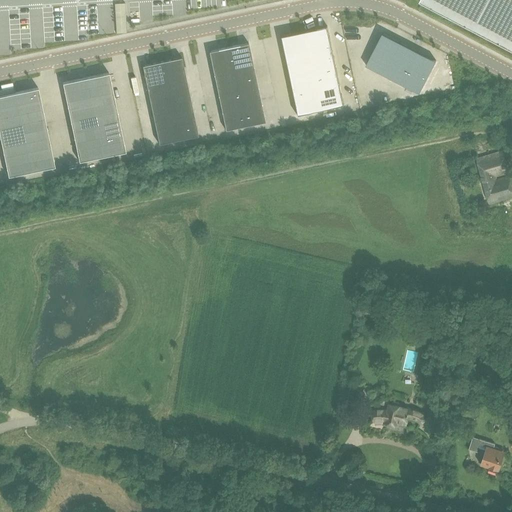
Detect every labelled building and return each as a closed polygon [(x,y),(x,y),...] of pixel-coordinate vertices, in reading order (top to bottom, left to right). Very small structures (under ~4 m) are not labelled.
[(511,0),(419,0),(511,48),(511,0)] [(312,70),(335,65),(327,26),(304,31),(312,70)] [(312,70),(304,31),(280,36),(288,75),(312,70)] [(382,33),(366,65),(419,93),(436,61),(382,33)] [(229,47),(234,70),(253,66),(248,43),(229,47)] [(229,47),(209,51),(214,74),(234,70),(229,47)] [(181,57),(162,61),(166,80),(185,76),(181,57)] [(162,61),(142,65),(146,85),(166,80),(162,61)] [(344,105),(335,65),(312,70),(320,109),(344,105)] [(253,66),(234,70),(236,80),(255,76),(253,66)] [(234,70),(214,74),(216,84),(236,80),(234,70)] [(320,109),(312,70),(288,75),(297,114),(320,109)] [(109,72),(85,77),(89,93),(112,88),(109,72)] [(185,76),(166,80),(168,90),(187,86),(185,76)] [(255,76),(236,80),(238,90),(257,86),(255,76)] [(85,77),(62,82),(65,98),(89,93),(85,77)] [(166,80),(146,85),(148,94),(168,90),(166,80)] [(236,80),(216,84),(218,94),(238,90),(236,80)] [(187,86),(168,90),(170,100),(189,96),(187,86)] [(257,86),(238,90),(240,100),(259,96),(257,86)] [(38,87),(15,92),(18,108),(41,103),(38,87)] [(112,88),(89,93),(92,109),(116,104),(112,88)] [(168,90),(148,94),(150,104),(170,100),(168,90)] [(238,90),(218,94),(220,103),(240,100),(238,90)] [(15,92),(0,95),(0,111),(18,108),(15,92)] [(89,93),(65,98),(68,114),(92,109),(89,93)] [(189,96),(170,100),(172,108),(191,104),(189,96)] [(259,96),(240,100),(241,107),(261,103),(259,96)] [(170,100),(150,104),(152,112),(172,108),(170,100)] [(240,100),(220,103),(222,111),(241,107),(240,100)] [(41,103),(18,108),(21,124),(45,119),(41,103)] [(261,103),(241,107),(243,115),(262,111),(261,103)] [(116,104),(92,109),(95,125),(119,120),(116,104)] [(191,104),(172,108),(173,116),(193,112),(191,104)] [(241,107),(222,111),(223,119),(243,115),(241,107)] [(18,108),(0,111),(0,128),(21,124),(18,108)] [(172,108),(152,112),(154,120),(173,116),(172,108)] [(92,109),(68,114),(72,130),(95,125),(92,109)] [(262,111),(243,115),(245,125),(264,121),(262,111)] [(193,112),(173,116),(175,124),(194,120),(193,112)] [(243,115),(223,119),(225,129),(245,125),(243,115)] [(173,116),(154,120),(155,128),(175,124),(173,116)] [(45,119),(21,124),(25,140),(48,135),(45,119)] [(119,120),(95,125),(99,141),(122,136),(119,120)] [(194,120),(175,124),(176,131),(196,127),(194,120)] [(21,124),(0,128),(0,139),(1,145),(25,140),(21,124)] [(175,124),(155,128),(157,136),(176,131),(175,124)] [(95,125),(72,130),(75,146),(99,141),(95,125)] [(196,127),(176,131),(178,139),(198,135),(196,127)] [(176,131),(157,136),(159,143),(178,139),(176,131)] [(48,135),(25,140),(28,156),(51,151),(48,135)] [(99,141),(102,156),(126,152),(122,136),(99,141)] [(25,140),(1,145),(4,161),(28,156),(25,140)] [(75,146),(78,161),(102,156),(99,141),(75,146)] [(28,156),(31,171),(55,166),(51,151),(28,156)] [(495,176),(508,173),(502,152),(476,159),(488,204),(511,196),(511,187),(509,176),(496,179),(495,176)] [(4,161),(8,176),(31,171),(28,156),(4,161)] [(338,400),(353,403),(357,386),(343,383),(338,400)] [(406,423),(407,416),(410,417),(412,418),(413,418),(415,419),(416,420),(418,420),(421,422),(422,423),(427,417),(424,414),(421,412),(417,411),(416,410),(414,409),(410,408),(398,406),(399,402),(393,401),(393,403),(389,402),(388,411),(386,411),(383,411),(381,410),(380,411),(376,411),(374,411),(372,412),(374,420),(377,420),(380,419),(383,419),(384,420),(386,420),(386,422),(397,424),(398,422),(406,423)] [(476,451),(481,452),(479,461),(490,465),(489,469),(497,472),(504,452),(498,450),(499,447),(494,446),(493,448),(478,444),(476,451)]
